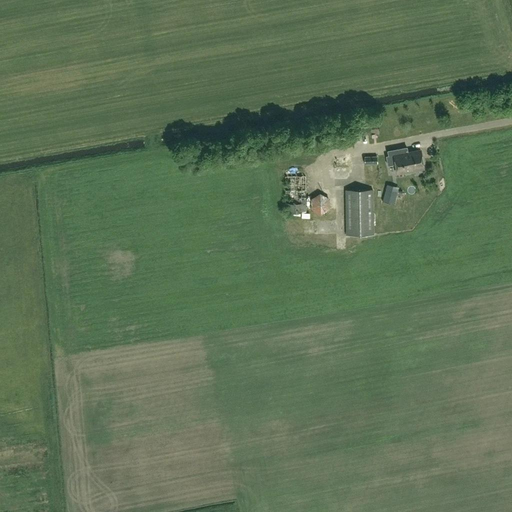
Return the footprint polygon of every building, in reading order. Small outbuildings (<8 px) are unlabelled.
[(387,151),(388,156),(386,156),(387,166),(395,164),(397,174),(424,169),(421,150),(408,152),(407,147),(387,151)] [(287,199),(289,205),(307,206),(302,207),(310,207),(311,206),(306,189),(306,173),(294,177),(296,183),(296,189),(296,191),(296,203),(293,192),(288,193),(287,199)] [(386,188),(382,201),(394,205),(398,191),(386,188)] [(346,235),(373,235),(373,190),(345,190),(346,235)] [(320,215),(329,209),(329,198),(320,193),(310,199),(311,210),(320,215)]
